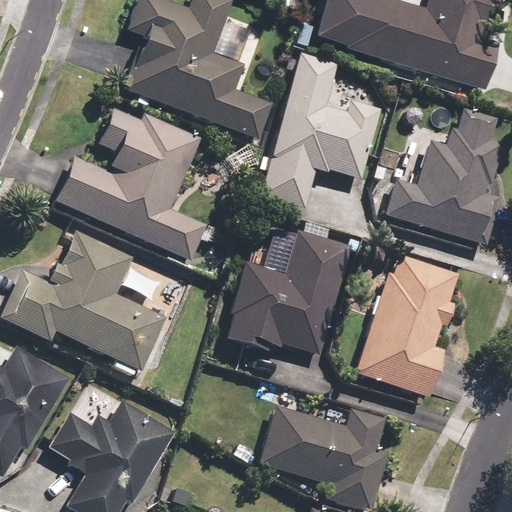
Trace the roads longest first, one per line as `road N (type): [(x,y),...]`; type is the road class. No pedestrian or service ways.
road 1 (residential): [(41,0),(0,113)]
road 2 (residential): [(511,398),(470,511)]
